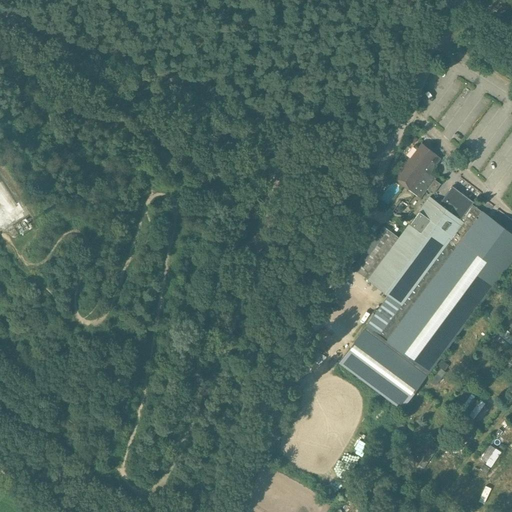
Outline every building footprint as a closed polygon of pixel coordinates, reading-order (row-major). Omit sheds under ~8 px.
[(420,198),(427,189),(434,179),(435,178),(430,174),(437,165),(436,165),(441,158),(421,143),(395,179),(420,198)] [(441,184),(434,179),(427,189),(433,194),(441,184)] [(472,203),(452,188),(438,205),(429,198),(399,239),(384,227),(353,268),(389,295),(366,325),(337,362),(400,410),(426,373),(428,374),(511,260),(511,235),(482,212),(481,213),(471,205),(472,203)] [(511,272),(509,270),(500,278),(511,291),(511,272)] [(456,345),(463,350),(476,330),(470,326),(456,345)] [(441,368),(431,381),(442,389),(452,376),(441,368)] [(486,383),(485,388),(503,393),(505,387),(486,383)] [(414,415),(426,398),(421,394),(408,411),(414,415)] [(477,418),(484,401),(478,398),(471,416),(477,418)] [(407,419),(398,432),(408,439),(418,426),(407,419)] [(500,427),(495,434),(511,446),(511,430),(510,429),(507,433),(500,427)] [(492,466),(502,451),(490,444),(481,460),(492,466)] [(446,460),(449,457),(444,453),(430,468),(441,477),(452,465),(446,460)] [(480,469),(487,473),(490,467),(484,463),(480,469)] [(340,468),(328,482),(338,490),(350,477),(340,468)] [(456,491),(469,499),(482,479),(475,475),(473,478),(468,474),(456,491)] [(418,504),(427,493),(418,486),(409,498),(418,504)]
